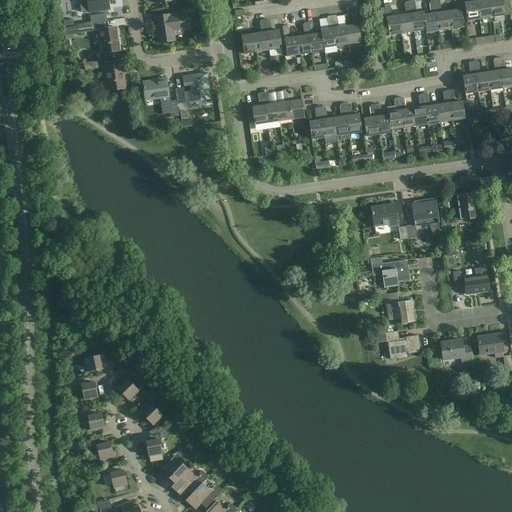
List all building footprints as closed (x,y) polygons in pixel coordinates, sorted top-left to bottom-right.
[(78,0),(81,13),(89,11),(89,13),(109,10),(107,0),(78,0)] [(434,1),(439,31),(451,29),(448,11),(442,12),(440,2),(437,0),(434,1)] [(448,11),(451,29),(464,27),(459,0),(453,0),(455,10),(448,11)] [(480,19),(476,0),(471,0),(472,2),(464,3),(467,21),(480,19)] [(476,0),(480,19),(492,17),(489,0),(484,0),(482,0),(476,0)] [(489,0),(492,17),(505,15),(511,14),(508,0),(489,0)] [(399,16),(402,34),(414,32),(410,1),(406,2),(404,4),(406,15),(399,16)] [(414,32),(425,30),(426,30),(424,15),(424,12),(416,13),(415,2),(413,1),(410,1),(414,32)] [(439,31),(434,1),(431,1),(429,3),(431,14),(424,15),(426,30),(425,30),(426,33),(439,31)] [(389,35),(402,34),(399,16),(392,17),(391,6),(388,5),(385,5),(389,35)] [(353,26),(346,27),(348,45),(361,43),(357,12),(353,13),(351,15),(353,26)] [(186,29),(184,13),(155,18),(156,25),(159,25),(162,43),(175,41),(173,31),(186,29)] [(106,14),(98,15),(99,22),(107,21),(106,14)] [(324,48),(336,46),(331,16),(328,17),(326,19),(328,30),(321,31),(321,34),(324,48)] [(336,46),(348,45),(346,27),(339,28),(337,17),(334,16),(331,16),(336,46)] [(254,34),(257,52),(269,50),(264,20),(261,21),(259,23),(261,33),(254,34)] [(268,20),(264,20),(269,50),(281,48),(282,48),(279,31),(272,32),(270,21),(268,20)] [(311,22),(307,23),(312,53),(325,51),(324,48),(321,34),(315,35),(313,24),(311,22)] [(92,23),(78,25),(79,33),(93,31),(92,23)] [(300,55),(312,53),(307,23),(304,23),(302,26),(304,36),(297,37),(300,55)] [(300,55),(297,37),(290,38),(289,27),(286,26),(282,27),(287,57),(300,55)] [(120,51),(116,28),(100,30),(103,53),(120,51)] [(257,52),(254,34),(247,35),(247,32),(241,33),(244,54),(257,52)] [(501,57),(498,58),(502,88),(511,86),(511,68),(505,69),(504,59),(501,57)] [(487,72),(490,90),(502,88),(498,58),(495,58),(493,61),(495,71),(487,72)] [(98,69),(97,61),(84,63),(85,71),(98,69)] [(473,62),(478,92),(490,90),(487,72),(481,73),(479,63),(477,61),(473,62)] [(465,94),(478,92),(473,62),(470,62),(468,65),(470,75),(462,76),(465,94)] [(125,89),(122,65),(103,68),(104,74),(106,73),(109,91),(125,89)] [(210,99),(207,73),(183,77),(184,87),(189,86),(190,91),(184,92),(184,88),(176,89),(178,104),(210,99)] [(169,102),(166,79),(143,83),(145,100),(160,98),(162,115),(170,113),(171,118),(179,116),(177,100),(169,102)] [(290,89),(287,90),(291,119),(304,117),(302,100),(294,101),(293,91),(290,89)] [(277,104),(279,121),(291,119),(287,90),(284,90),(282,92),(284,103),(277,104)] [(448,91),(452,121),(465,119),(462,101),(455,102),(453,92),(451,90),(448,91)] [(437,105),(440,122),(452,121),(448,91),(445,91),(443,93),(444,104),(437,105)] [(267,123),(262,93),(259,94),(257,96),(259,106),(251,107),(254,125),(267,123)] [(267,123),(279,121),(277,104),(270,105),(268,94),(266,93),(262,93),(267,123)] [(423,95),(427,124),(440,122),(437,105),(430,106),(429,95),(427,94),(423,95)] [(415,126),(427,124),(423,95),(420,95),(418,97),(420,107),(413,109),(415,126)] [(391,130),(403,128),(399,98),(395,99),(393,101),(395,111),(387,112),(388,115),(389,115),(391,130)] [(399,98),(403,128),(415,126),(413,109),(406,110),(404,99),(402,98),(399,98)] [(334,118),(336,136),(349,134),(344,104),(341,105),(339,107),(341,117),(334,118)] [(348,104),(344,104),(349,134),(361,132),(359,115),(351,116),(350,105),(348,104)] [(378,104),(374,105),(379,135),(392,133),(391,130),(389,115),(388,115),(381,116),(380,106),(378,104)] [(379,135),(374,105),(371,105),(369,107),(371,118),(363,119),(366,137),(379,135)] [(323,107),(320,108),(324,138),(325,144),(337,142),(336,136),(334,118),(327,119),(325,109),(323,107)] [(311,140),(324,138),(320,108),(316,108),(315,110),(316,121),(309,122),(311,140)] [(469,110),(470,118),(483,117),(482,108),(469,110)] [(368,162),(367,155),(352,157),(353,164),(368,162)] [(475,193),(462,195),(456,196),(459,221),(479,218),(475,193)] [(406,226),(406,227),(408,239),(417,238),(415,226),(429,224),(432,236),(440,234),(435,199),(411,202),(415,225),(406,226)] [(398,223),(395,203),(384,205),(384,206),(371,208),(372,215),(373,215),(374,227),(398,223)] [(400,240),(408,239),(406,227),(399,228),(399,227),(398,227),(400,240)] [(383,265),(382,258),(370,259),(370,260),(367,260),(368,264),(371,264),(373,277),(382,275),(384,288),(399,286),(398,283),(410,281),(408,272),(407,272),(405,261),(383,265)] [(489,291),(486,268),(474,269),(476,277),(461,280),(460,272),(453,273),(455,288),(465,286),(466,295),(489,291)] [(399,303),(397,293),(382,295),(383,302),(385,302),(388,321),(401,319),(401,324),(416,322),(415,314),(414,314),(412,301),(399,303)] [(399,338),(398,331),(385,333),(387,344),(388,344),(391,360),(409,357),(408,354),(421,353),(418,336),(399,338)] [(503,352),(501,334),(477,338),(480,355),(494,353),(495,358),(503,357),(505,372),(511,371),(511,362),(511,355),(503,356),(502,352),(503,352)] [(463,347),(462,340),(441,343),(443,360),(461,358),(462,363),(472,362),(470,346),(463,347)] [(98,353),(99,355),(84,358),(87,371),(102,368),(100,358),(102,358),(103,359),(105,358),(104,352),(98,353)] [(138,391),(128,380),(119,389),(129,400),(138,391)] [(98,397),(95,382),(82,385),(85,399),(98,397)] [(162,415),(152,405),(142,414),(153,425),(162,415)] [(96,414),(95,409),(82,412),(83,417),(88,416),(91,430),(104,428),(101,413),(96,414)] [(151,441),(146,442),(149,456),(162,453),(159,439),(167,438),(166,428),(149,431),(151,441)] [(105,443),(104,438),(93,441),(94,446),(97,445),(100,460),(113,456),(110,442),(105,443)] [(189,470),(174,456),(164,468),(172,475),(170,478),(175,483),(175,484),(189,470)] [(118,471),(116,466),(101,470),(103,475),(110,473),(114,488),(127,484),(123,470),(118,471)] [(175,484),(175,483),(171,487),(181,496),(188,488),(193,492),(193,493),(203,482),(209,476),(203,470),(198,475),(194,475),(189,470),(175,484)] [(209,488),(203,482),(193,493),(193,492),(185,500),(195,509),(202,501),(208,506),(223,490),(217,484),(212,489),(209,488)] [(111,507),(109,499),(98,502),(100,510),(111,507)] [(141,511),(138,505),(134,507),(132,501),(115,507),(117,511),(141,511)] [(235,511),(239,509),(233,503),(228,508),(223,507),(216,501),(205,511),(235,511)]
